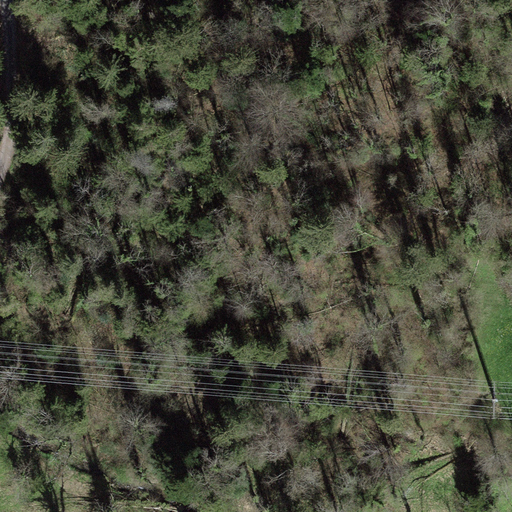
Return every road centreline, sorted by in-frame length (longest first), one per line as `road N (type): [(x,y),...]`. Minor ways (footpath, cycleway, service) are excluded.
road 1 (track): [(511,115),(478,161),(411,187),(374,186),(364,171),(362,134),(392,71),(406,0)]
road 2 (track): [(0,184),(11,133),(7,0)]
